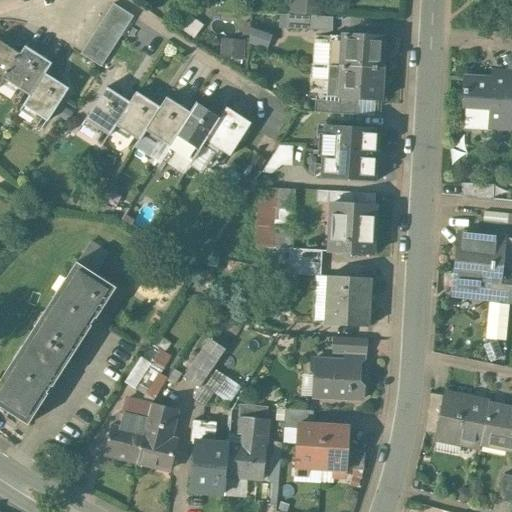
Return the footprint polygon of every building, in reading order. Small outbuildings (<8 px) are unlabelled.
[(133,17),(113,4),(107,14),(127,27),(133,17)] [(127,27),(107,14),(100,24),(120,37),(127,27)] [(332,17),(306,15),(305,31),(332,32),(332,17)] [(120,37),(100,24),(94,34),(114,47),(120,37)] [(254,29),(251,43),(270,47),(273,33),(254,29)] [(114,47),(94,34),(87,44),(108,57),(114,47)] [(384,38),(342,36),(339,66),(383,69),(384,38)] [(244,58),(247,40),(224,37),(221,55),(244,58)] [(0,86),(4,80),(4,79),(20,54),(0,41),(0,86)] [(108,57),(87,44),(81,54),(101,67),(108,57)] [(52,63),(25,46),(20,54),(4,79),(4,80),(29,96),(30,96),(45,73),(52,63)] [(339,66),(327,66),(326,97),(381,100),(383,69),(339,66)] [(45,73),(30,96),(29,96),(20,111),(23,106),(47,122),(68,89),(45,73)] [(491,81),(464,79),(463,95),(464,95),(464,107),(490,109),(489,126),(511,127),(511,74),(492,74),(491,81)] [(106,87),(85,120),(109,136),(115,126),(130,103),(106,87)] [(160,108),(137,93),(130,103),(115,126),(139,141),(145,131),(160,108)] [(160,108),(145,131),(169,146),(190,113),(167,98),(160,108)] [(190,113),(169,146),(192,161),(205,141),(220,118),(197,103),(190,113)] [(251,124),(227,108),(220,118),(205,141),(229,156),(251,124)] [(379,129),(323,125),(320,178),(376,182),(379,129)] [(192,161),(169,146),(161,158),(185,173),(192,161)] [(496,185),(465,181),(463,196),(494,199),(496,185)] [(275,226),(275,206),(297,206),(297,187),(260,187),(260,225),(275,226)] [(336,193),(336,201),(377,200),(377,192),(336,193)] [(375,204),(333,202),(330,251),(373,253),(375,204)] [(277,221),(292,220),(291,208),(276,209),(277,221)] [(506,237),(475,233),(474,243),(458,241),(452,292),(482,295),(482,293),(501,295),(500,297),(511,298),(511,296),(511,270),(503,269),(506,237)] [(289,248),(272,247),(271,260),(289,261),(289,248)] [(322,250),(289,248),(289,261),(321,263),(322,250)] [(289,261),(271,260),(271,273),(288,274),(289,261)] [(321,263),(289,261),(288,274),(320,276),(321,263)] [(76,262),(0,380),(0,406),(28,425),(116,288),(76,262)] [(371,279),(329,277),(328,289),(333,289),(331,325),(369,327),(371,279)] [(510,305),(488,302),(484,339),(506,341),(510,305)] [(366,339),(334,337),(333,352),(347,353),(365,354),(366,339)] [(346,362),(311,360),(311,371),(314,375),(313,396),(363,399),(363,385),(359,381),(360,363),(365,358),(365,354),(347,353),(346,362)] [(147,367),(134,388),(145,395),(151,387),(158,375),(147,367)] [(213,368),(193,397),(205,405),(225,376),(213,368)] [(166,380),(158,375),(151,387),(159,392),(166,380)] [(479,401),(445,394),(445,396),(430,392),(423,432),(439,436),(439,433),(455,436),(454,439),(480,445),(481,442),(488,404),(479,402),(479,401)] [(127,399),(120,427),(112,425),(105,455),(137,462),(151,405),(127,399)] [(511,407),(489,403),(488,404),(481,442),(511,448),(511,407)] [(177,410),(151,404),(151,405),(137,462),(169,470),(177,440),(170,438),(177,410)] [(313,411),(285,409),(283,427),(296,428),(297,424),(312,425),(313,411)] [(268,421),(239,418),(237,434),(241,434),(240,446),(265,448),(268,421)] [(216,424),(193,422),(191,442),(214,443),(216,424)] [(312,425),(297,424),(296,428),(294,467),(321,468),(323,427),(312,426),(312,425)] [(334,426),(334,427),(323,427),(321,468),(347,470),(347,469),(348,447),(349,427),(334,426)] [(214,443),(191,442),(188,472),(226,476),(229,445),(214,443)] [(240,446),(229,445),(226,476),(262,479),(265,448),(240,446)] [(365,448),(348,447),(347,469),(364,470),(365,448)] [(511,476),(504,475),(499,501),(511,504),(511,476)]
